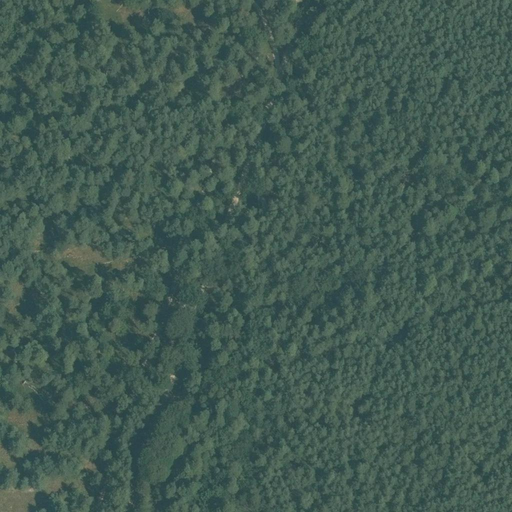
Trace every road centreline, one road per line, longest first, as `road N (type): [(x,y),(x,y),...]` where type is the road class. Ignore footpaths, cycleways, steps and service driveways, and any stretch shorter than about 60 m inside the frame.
road 1 (unknown): [(299,0),(262,40),(95,511)]
road 2 (track): [(125,511),(279,71)]
